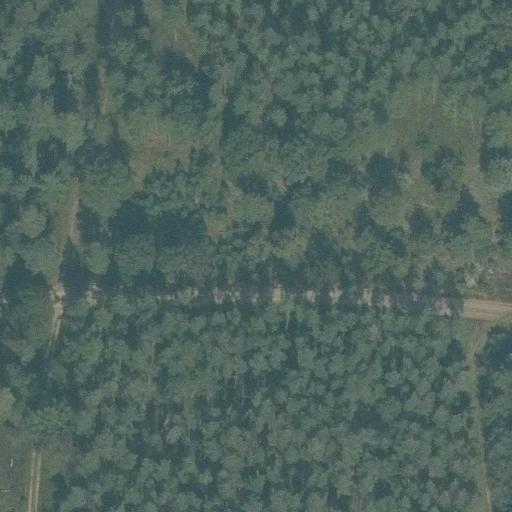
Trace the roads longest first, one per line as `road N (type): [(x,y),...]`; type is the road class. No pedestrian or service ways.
road 1 (track): [(123,0),(49,365),(33,511)]
road 2 (track): [(511,314),(290,295),(0,299)]
